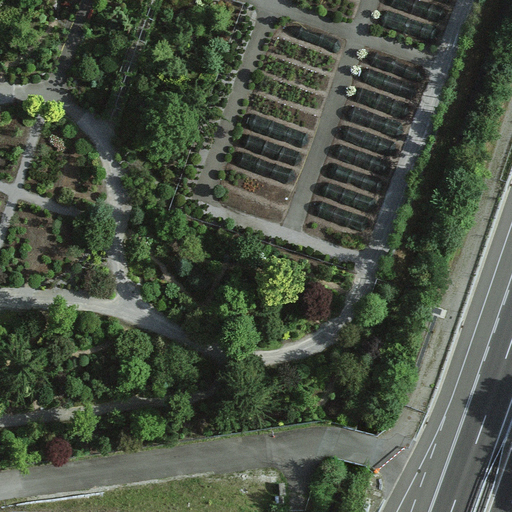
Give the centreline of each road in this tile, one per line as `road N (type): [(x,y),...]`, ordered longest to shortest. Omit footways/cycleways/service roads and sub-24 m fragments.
road 1 (track): [(511,120),(391,453)]
road 2 (motorway): [(509,343),(455,410),(411,511)]
road 3 (motorway): [(509,343),(449,511)]
